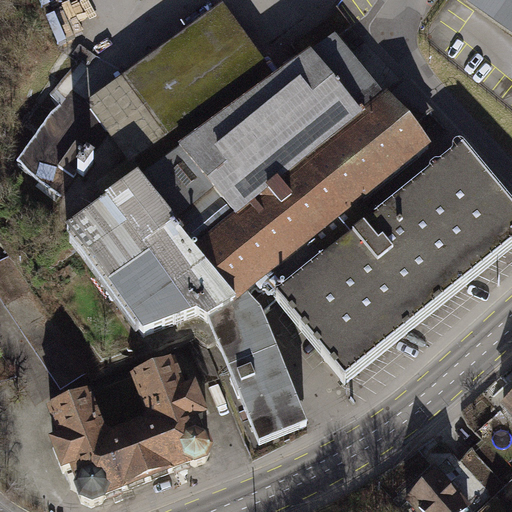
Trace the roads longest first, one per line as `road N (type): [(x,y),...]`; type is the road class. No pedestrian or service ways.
road 1 (tertiary): [(237,511),(353,455),(511,322)]
road 2 (residential): [(511,171),(386,31),(408,0)]
